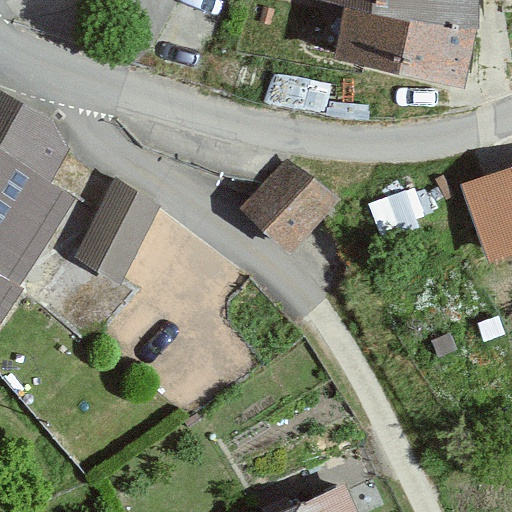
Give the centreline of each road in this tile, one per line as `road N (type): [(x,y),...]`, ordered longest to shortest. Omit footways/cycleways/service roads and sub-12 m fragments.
road 1 (residential): [(427,511),(320,315),(246,246),(97,135),(79,112),(71,79)]
road 2 (residential): [(71,79),(321,136),(411,142),(511,117)]
